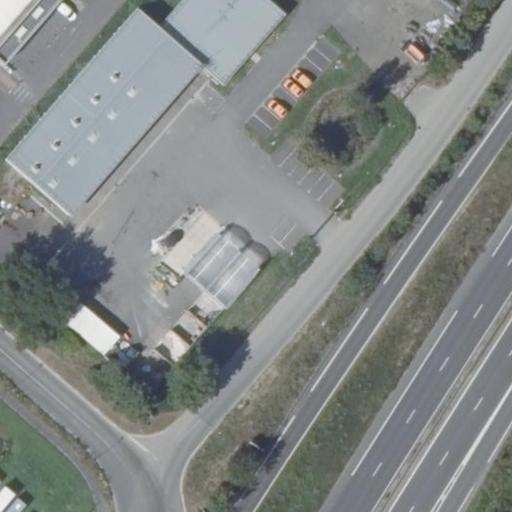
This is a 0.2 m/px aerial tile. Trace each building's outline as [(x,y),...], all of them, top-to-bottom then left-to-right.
[(64,0),(0,0),(0,55),(10,64),(64,0)] [(137,6),(5,157),(69,215),(198,62),(222,81),(287,16),(269,0),(181,0),(158,26),(137,6)] [(203,290),(170,329),(189,346),(258,264),(217,230),(181,272),(203,290)] [(185,238),(172,253),(181,261),(174,269),(178,273),(199,250),(185,238)] [(60,321),(102,355),(118,334),(77,301),(60,321)] [(0,511),(15,511),(18,510),(0,497),(0,511)]
